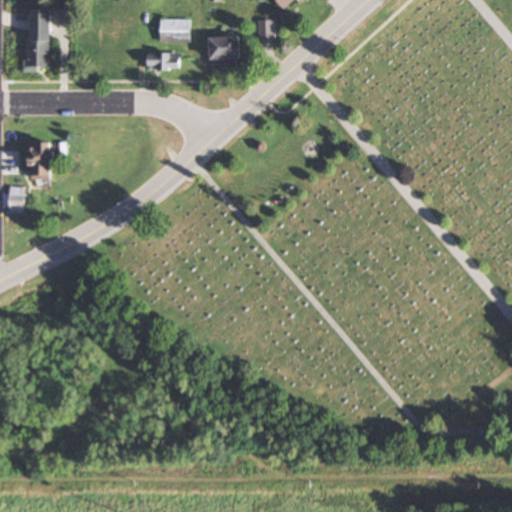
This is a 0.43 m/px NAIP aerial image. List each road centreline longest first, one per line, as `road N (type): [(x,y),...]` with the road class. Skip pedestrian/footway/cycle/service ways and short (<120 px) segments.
road 1 (primary): [(0,284),(121,219),(175,178),(370,0)]
road 2 (residential): [(253,107),(0,104)]
